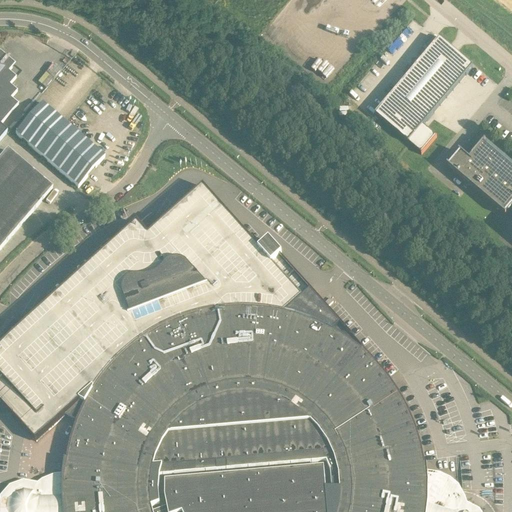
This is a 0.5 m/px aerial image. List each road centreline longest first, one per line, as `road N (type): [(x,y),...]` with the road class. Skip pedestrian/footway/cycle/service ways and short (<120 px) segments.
road 1 (tertiary): [(511,403),(167,115)]
road 2 (residential): [(0,286),(20,260),(128,180),(167,115)]
road 3 (tertiary): [(0,19),(63,33),(167,115)]
road 4 (unknown): [(442,7),(362,98)]
